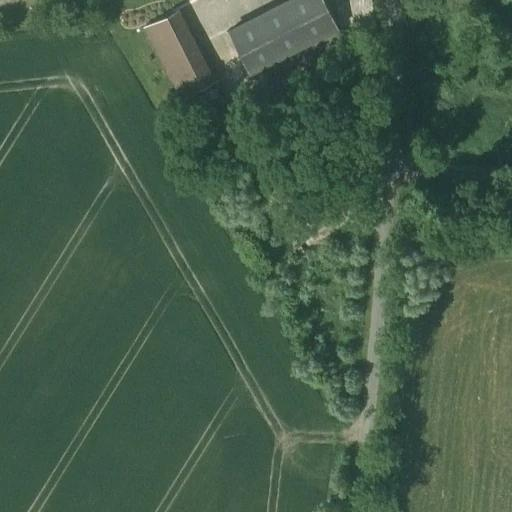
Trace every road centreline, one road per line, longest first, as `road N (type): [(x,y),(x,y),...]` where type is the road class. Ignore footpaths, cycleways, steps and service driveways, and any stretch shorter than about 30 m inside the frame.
road 1 (unclassified): [(392,0),(391,127),(354,511)]
road 2 (track): [(0,14),(171,0)]
